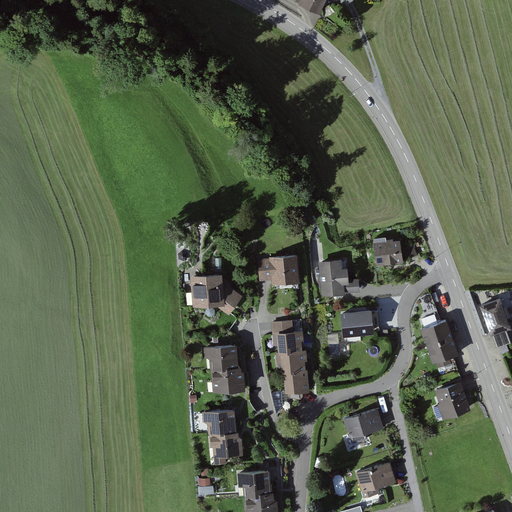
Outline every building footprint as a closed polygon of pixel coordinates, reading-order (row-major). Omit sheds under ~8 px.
[(296,0),(300,2),(298,6),(318,16),(325,0),(296,0)] [(374,240),(377,267),(403,264),(401,241),(393,242),(393,240),(386,241),(386,238),(374,240)] [(261,279),(274,278),(274,281),(294,280),(292,256),(273,257),(273,261),(260,262),(261,279)] [(341,262),(319,264),(322,294),(343,292),(341,262)] [(193,308),(216,306),(229,316),(243,297),(223,282),(222,276),(191,278),(193,308)] [(480,306),(491,336),(492,336),(507,331),(511,329),(501,298),(480,306)] [(371,311),(341,314),(342,329),(343,339),(374,335),(373,326),(371,311)] [(444,323),(421,332),(431,361),(454,353),(444,323)] [(507,345),(511,344),(507,331),(492,336),(497,349),(499,348),(507,345)] [(299,332),(274,333),(275,346),(278,346),(279,363),(283,363),(284,388),(305,388),(305,369),(299,369),(299,358),(303,358),(303,350),(297,350),(296,339),(299,338),(299,332)] [(507,345),(499,348),(502,354),(509,351),(507,345)] [(234,347),(205,349),(206,367),(235,365),(234,347)] [(212,371),(213,390),(242,388),(241,369),(212,371)] [(458,382),(435,390),(444,415),(467,408),(458,382)] [(282,393),(275,391),(274,400),(280,402),(282,393)] [(211,427),(212,436),(221,435),(229,434),(232,434),(237,434),(235,418),(235,410),(202,412),(203,422),(211,427)] [(376,412),(346,420),(351,436),(381,427),(376,412)] [(239,438),(238,434),(237,434),(232,434),(229,434),(221,435),(212,436),(214,465),(226,464),(226,457),(243,456),(242,439),(239,438)] [(390,462),(356,473),(364,498),(380,493),(378,488),(396,483),(390,462)] [(246,486),(246,496),(270,495),(268,471),(252,472),(237,473),(238,486),(238,487),(246,486)] [(213,478),(200,478),(200,494),(213,494),(213,478)] [(273,494),(270,495),(246,496),(247,511),(277,511),(277,499),(274,499),(273,494)]
